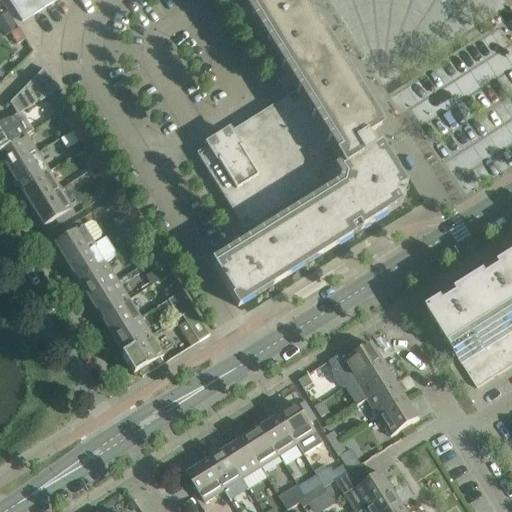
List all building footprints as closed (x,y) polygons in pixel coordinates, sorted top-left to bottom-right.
[(37,0),(7,0),(21,22),(43,9),(37,0)] [(37,0),(43,9),(57,0),(37,0)] [(379,130),(298,0),(226,0),(227,1),(228,1),(266,62),(287,97),(229,134),(228,132),(206,146),(207,147),(196,154),(243,231),(253,225),(258,233),(210,264),(237,308),(399,207),(400,206),(401,205),(402,204),(402,203),(402,202),(402,201),(402,200),(401,199),(400,198),(399,197),(394,196),(395,193),(399,194),(401,194),(402,194),(403,193),(404,192),(404,191),(405,190),(405,189),(404,187),(404,186),(379,146),(378,147),(371,135),(379,130)] [(7,14),(0,18),(0,27),(5,36),(16,29),(7,14)] [(18,29),(10,34),(17,45),(25,40),(18,29)] [(43,69),(26,86),(37,103),(46,98),(57,91),(43,69)] [(16,115),(0,125),(0,151),(25,136),(31,132),(21,116),(16,115)] [(73,117),(65,122),(72,132),(79,128),(73,117)] [(79,128),(72,132),(78,143),(86,138),(79,128)] [(25,136),(0,151),(0,158),(8,172),(37,154),(25,136)] [(37,154),(8,172),(20,190),(48,173),(37,154)] [(95,154),(88,158),(95,169),(102,164),(95,154)] [(102,164),(95,169),(101,180),(109,175),(102,164)] [(48,173),(20,190),(31,209),(59,191),(48,173)] [(59,191),(31,209),(43,228),(71,210),(59,191)] [(130,208),(122,213),(129,224),(136,219),(130,208)] [(136,219),(129,224),(135,234),(143,230),(136,219)] [(82,226),(53,244),(65,263),(94,246),(101,241),(102,237),(93,223),(83,229),(82,226)] [(94,246),(65,263),(77,282),(105,264),(117,256),(106,238),(101,241),(94,246)] [(152,245),(145,249),(151,260),(159,255),(152,245)] [(459,361),(462,365),(511,333),(511,259),(500,267),(498,264),(484,273),(486,276),(457,294),(455,291),(441,300),(443,303),(428,312),(458,361),(459,361)] [(105,264),(77,282),(88,300),(117,282),(105,264)] [(154,272),(159,281),(170,274),(165,265),(154,272)] [(175,281),(168,286),(175,297),(182,292),(175,281)] [(117,282),(88,300),(100,318),(128,301),(117,282)] [(193,311),(193,310),(182,292),(175,297),(167,302),(173,311),(178,320),(182,318),(193,311)] [(128,301),(100,318),(111,337),(139,319),(128,301)] [(185,323),(178,327),(184,337),(190,348),(209,336),(196,316),(185,323)] [(139,319),(111,337),(122,354),(120,355),(121,356),(151,337),(139,319)] [(511,333),(462,365),(477,389),(511,367),(511,333)] [(151,337),(121,356),(133,375),(144,368),(148,374),(163,365),(159,359),(163,356),(151,337)] [(345,389),(384,365),(372,345),(355,356),(351,349),(329,363),(330,364),(334,370),(333,374),(335,378),(338,384),(342,387),(345,389)] [(357,407),(367,400),(396,383),(384,365),(345,389),(357,407)] [(309,376),(299,382),(303,390),(314,383),(309,376)] [(407,401),(396,383),(367,400),(379,419),(407,401)] [(407,401),(379,419),(391,438),(419,420),(407,401)] [(322,403),(315,408),(321,418),(329,414),(322,403)] [(301,405),(280,418),(298,446),(304,456),(323,444),(311,425),(313,424),(301,405)] [(280,418),(262,429),(279,457),(298,446),(280,418)] [(262,429),(243,441),(261,469),(279,457),(262,429)] [(326,438),(333,448),(340,443),(334,433),(326,438)] [(243,441),(225,452),(243,480),(261,469),(243,441)] [(347,453),(340,443),(333,448),(339,458),(347,453)] [(225,452),(207,463),(224,492),(231,502),(249,491),(243,480),(225,452)] [(207,463),(187,475),(205,504),(224,492),(207,463)] [(362,465),(349,474),(338,480),(335,482),(353,511),(363,511),(394,493),(382,474),(372,480),(362,465)] [(331,468),(317,477),(323,486),(324,489),(335,482),(338,480),(349,474),(344,466),(334,473),(331,468)] [(323,486),(317,477),(299,488),(305,498),(312,493),(323,486)] [(324,489),(323,486),(312,493),(317,501),(327,494),(324,489)] [(298,487),(279,499),(286,511),(287,511),(306,500),(305,498),(299,488),(298,487)] [(404,511),(405,511),(394,493),(363,511),(404,511)] [(325,511),(337,505),(330,494),(310,505),(313,511),(325,511)]
